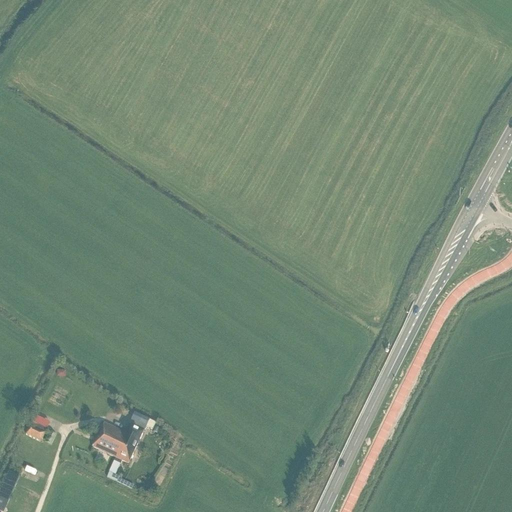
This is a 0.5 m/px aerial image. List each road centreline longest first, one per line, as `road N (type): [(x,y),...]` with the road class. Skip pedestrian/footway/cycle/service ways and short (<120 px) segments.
road 1 (unclassified): [(344,511),(447,306),(511,257)]
road 2 (trunk): [(321,511),(423,300)]
road 3 (trunk): [(511,121),(423,300)]
